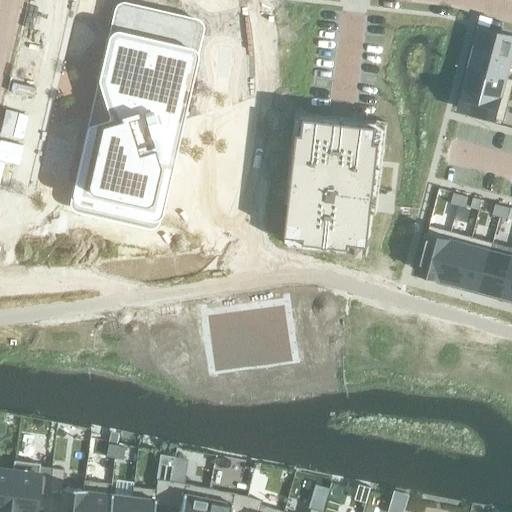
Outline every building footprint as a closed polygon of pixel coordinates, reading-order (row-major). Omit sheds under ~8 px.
[(72,197),(72,198),(72,200),(72,201),(73,202),(73,203),(74,204),(75,205),(77,206),(78,206),(149,223),(150,223),(151,223),(153,222),(154,222),(155,221),(156,220),(157,219),(158,218),(158,216),(170,163),(160,128),(180,121),(202,29),(202,27),(202,26),(201,25),(201,23),(200,22),(199,21),(198,20),(197,20),(196,19),(125,3),(123,3),(122,3),(121,3),(119,4),(118,4),(117,5),(116,6),(116,8),(115,9),(99,81),(106,110),(91,115),(72,197)] [(242,14),(228,16),(232,38),(246,35),(242,14)] [(511,36),(482,29),(476,49),(511,58),(511,36)] [(511,58),(476,49),(471,69),(511,80),(511,58)] [(511,80),(471,69),(466,89),(510,100),(511,91),(511,80)] [(466,89),(460,110),(504,121),(510,100),(466,89)] [(291,203),(287,235),(305,238),(305,243),(327,245),(327,249),(328,249),(328,245),(351,248),(351,243),(371,245),(375,212),(379,213),(379,212),(370,211),(372,190),(377,191),(380,168),(384,168),(384,167),(380,167),(383,142),(378,142),(380,126),(355,123),(355,119),(354,119),(354,123),(333,120),(333,116),(332,116),(332,120),(307,117),(305,133),(300,132),(297,157),(292,156),(292,157),(296,158),(294,181),(299,181),(296,202),(287,201),(287,202),(291,203)] [(454,192),(450,204),(458,206),(461,195),(454,192)] [(461,195),(458,206),(466,208),(469,197),(461,195)] [(474,198),(471,208),(479,210),(481,200),(474,198)] [(496,204),(492,215),(500,217),(503,206),(496,204)] [(503,206),(500,217),(508,219),(511,208),(503,206)] [(0,216),(0,232),(15,236),(19,220),(0,216)] [(430,225),(418,272),(439,278),(452,231),(430,225)] [(452,231),(439,278),(460,283),(473,237),(452,231)] [(473,237),(460,283),(481,289),(493,242),(473,237)] [(511,247),(493,242),(481,289),(502,294),(511,256),(511,247)] [(511,256),(502,294),(511,296),(511,256)] [(106,455),(114,457),(117,444),(108,443),(106,455)] [(125,446),(117,444),(114,457),(123,459),(125,446)] [(12,470),(7,511),(33,511),(36,493),(48,494),(51,468),(39,466),(40,464),(14,461),(12,470)] [(0,511),(7,511),(12,470),(0,468),(0,511)] [(80,511),(84,490),(83,489),(62,487),(64,470),(51,468),(48,494),(59,496),(57,511),(80,511)] [(132,486),(131,496),(132,496),(129,511),(152,511),(153,505),(166,507),(171,481),(156,479),(155,490),(132,486)] [(84,490),(80,511),(107,511),(110,494),(106,493),(107,483),(84,481),(83,489),(84,490)] [(204,511),(209,489),(171,481),(166,507),(179,509),(178,511),(204,511)] [(243,511),(247,497),(209,489),(204,511),(243,511)] [(131,496),(110,494),(107,511),(129,511),(132,496),(131,496)] [(261,501),(247,497),(243,511),(283,511),(284,511),(260,505),(261,501)]
